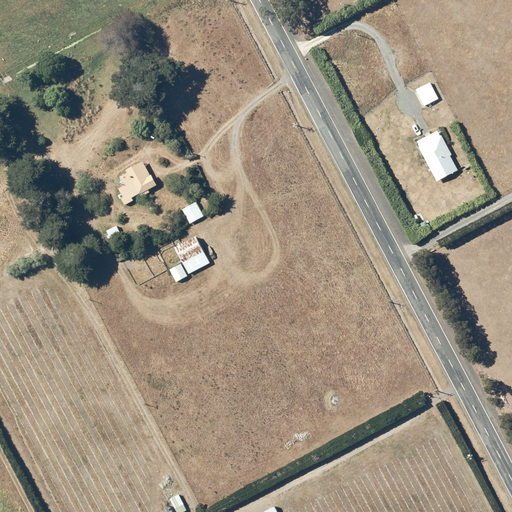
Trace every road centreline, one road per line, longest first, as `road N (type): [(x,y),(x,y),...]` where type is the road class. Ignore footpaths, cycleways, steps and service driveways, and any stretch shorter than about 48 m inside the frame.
road 1 (unclassified): [(511,477),(259,0)]
road 2 (unknown): [(396,259),(511,197)]
